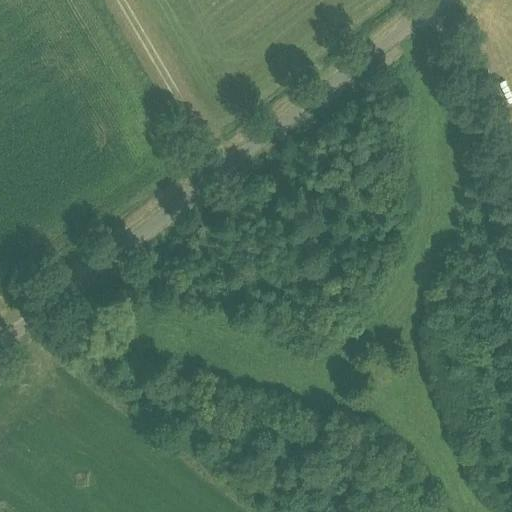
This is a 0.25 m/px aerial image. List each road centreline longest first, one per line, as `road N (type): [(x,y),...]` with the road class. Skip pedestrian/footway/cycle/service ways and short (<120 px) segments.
road 1 (unclassified): [(0,344),(443,0)]
road 2 (unknown): [(438,3),(511,207)]
road 3 (unknown): [(229,165),(117,0)]
